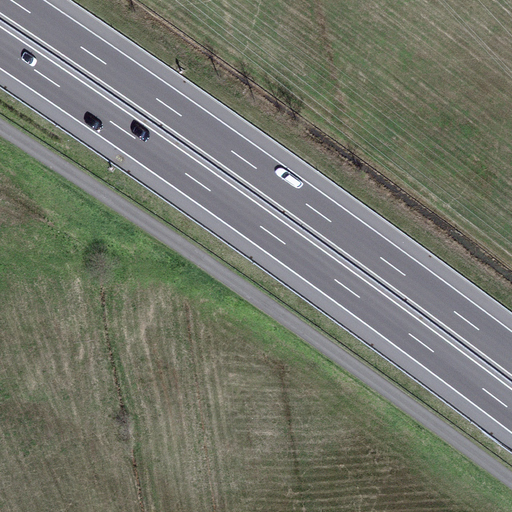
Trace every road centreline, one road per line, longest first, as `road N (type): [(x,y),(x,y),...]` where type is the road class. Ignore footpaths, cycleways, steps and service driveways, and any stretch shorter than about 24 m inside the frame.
road 1 (motorway): [(0,48),(511,412)]
road 2 (motorway): [(511,356),(164,102),(7,0)]
